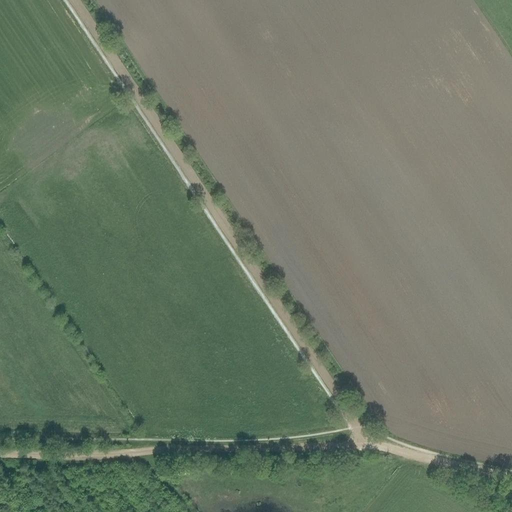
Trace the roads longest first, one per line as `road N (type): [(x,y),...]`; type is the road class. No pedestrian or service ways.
road 1 (track): [(362,441),(72,0)]
road 2 (track): [(362,441),(0,455)]
road 3 (track): [(511,480),(362,441)]
